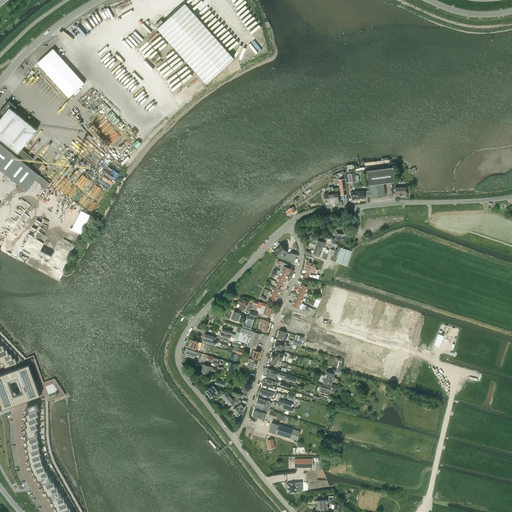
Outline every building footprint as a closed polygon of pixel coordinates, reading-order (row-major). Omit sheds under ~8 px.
[(157,28),(184,58),(192,68),(206,83),(233,59),(184,4),(157,28)] [(37,63),(69,98),(84,84),(53,49),(37,63)] [(37,129),(14,111),(17,107),(9,100),(0,111),(0,113),(3,115),(0,119),(0,138),(30,163),(33,158),(22,149),(37,129)] [(41,187),(44,190),(50,183),(0,143),(0,169),(27,191),(35,180),(42,186),(41,187)] [(368,185),(370,198),(385,196),(383,183),(395,181),(393,167),(395,167),(394,163),(390,163),(390,165),(389,165),(389,168),(366,171),(368,185)] [(354,173),(345,174),(346,183),(350,182),(356,181),(356,182),(353,182),(354,186),(356,186),(357,186),(355,176),(354,173)] [(340,195),(347,194),(345,179),(338,180),(340,195)] [(395,183),(391,183),(392,190),(392,194),(395,193),(396,196),(400,195),(400,196),(406,196),(406,195),(407,195),(408,194),(407,192),(407,191),(406,191),(406,187),(395,188),(395,183)] [(326,202),(326,204),(339,203),(337,193),(329,194),(329,192),(324,193),(325,202),(326,202)] [(329,235),(322,233),(320,238),(330,241),(331,237),(328,236),(329,235)] [(274,251),(280,257),(282,255),(284,256),(286,254),(285,253),(286,251),(281,245),(274,251)] [(333,256),(331,260),(342,264),(347,265),(351,251),(338,247),(337,250),(335,249),(335,250),(331,249),(329,254),(333,256)] [(284,266),(281,271),(288,274),(291,269),(284,266)] [(281,271),(279,276),(286,280),(288,274),(281,271)] [(279,276),(276,282),(283,285),(286,280),(279,276)] [(276,282),(274,287),(281,290),(283,285),(276,282)] [(302,284),(299,289),(306,292),(308,287),(302,284)] [(274,287),(271,292),(278,295),(281,290),(274,287)] [(299,289),(297,295),(303,298),(306,292),(299,289)] [(276,301),(278,295),(271,292),(269,297),(276,301)] [(297,295),(294,300),(301,303),(303,298),(297,295)] [(364,296),(363,301),(374,304),(375,299),(364,296)] [(236,306),(240,308),(244,310),(245,307),(248,302),(241,298),(236,306)] [(299,308),(301,303),(294,300),(292,305),(299,308)] [(363,301),(361,306),(372,309),(374,304),(363,301)] [(265,308),(263,314),(266,315),(271,316),(274,309),(268,307),(269,305),(266,305),(265,308)] [(361,306),(360,311),(371,314),(372,309),(361,306)] [(399,307),(397,314),(403,316),(402,318),(407,320),(410,311),(399,307)] [(240,315),(240,313),(234,311),(231,319),(238,321),(239,317),(241,317),(241,315),(240,315)] [(360,311),(358,316),(369,319),(371,314),(360,311)] [(358,316),(357,321),(368,325),(369,319),(358,316)] [(395,319),(393,325),(405,329),(407,320),(402,318),(401,321),(395,319)] [(267,331),(269,324),(270,322),(260,319),(259,322),(262,322),(259,329),(267,331)] [(357,321),(355,326),(366,330),(368,325),(357,321)] [(393,325),(392,331),(403,335),(405,329),(393,325)] [(239,336),(238,340),(248,343),(247,346),(254,348),(256,349),(260,334),(261,331),(256,330),(256,331),(254,331),(242,327),(240,333),(239,336)] [(311,328),(307,340),(313,342),(313,341),(316,330),(311,328)] [(277,337),(277,339),(282,341),(283,339),(284,338),(286,339),(287,336),(285,335),(286,332),(279,330),(277,337)] [(316,330),(313,341),(319,343),(322,332),(316,330)] [(392,331),(389,338),(390,338),(395,340),(395,342),(400,344),(403,335),(392,331)] [(220,336),(229,339),(229,340),(237,343),(238,340),(239,336),(240,333),(236,332),(235,335),(233,334),(232,336),(223,333),(223,332),(221,332),(220,336)] [(322,332),(319,343),(324,344),(327,333),(322,332)] [(327,333),(324,344),(329,346),(333,335),(327,333)] [(203,338),(217,342),(213,341),(213,340),(215,341),(217,337),(205,334),(203,338)] [(293,339),(292,344),(301,347),(304,337),(299,335),(297,341),(293,339)] [(333,335),(329,346),(335,348),(338,337),(333,335)] [(338,337),(335,348),(340,349),(344,338),(338,337)] [(202,342),(214,345),(216,346),(217,342),(203,338),(202,342)] [(344,338),(340,349),(346,351),(349,340),(344,338)] [(196,349),(197,348),(198,348),(197,350),(202,351),(203,350),(199,349),(200,345),(199,345),(200,343),(198,343),(199,342),(191,339),(189,347),(196,349)] [(364,341),(362,347),(373,350),(375,344),(364,341)] [(276,342),(274,348),(281,350),(282,350),(283,344),(276,342)] [(362,347),(360,353),(372,356),(373,350),(362,347)] [(5,350),(0,351),(0,357),(9,354),(7,349),(5,350)] [(188,349),(186,355),(194,357),(197,358),(199,353),(198,352),(196,352),(188,349)] [(250,353),(249,357),(252,357),(252,358),(258,359),(260,352),(254,350),(252,349),(250,353)] [(272,354),(270,358),(282,362),(284,354),(276,351),(275,355),(272,354)] [(387,352),(385,358),(398,362),(401,353),(395,351),(394,354),(387,352)] [(9,354),(0,357),(0,361),(0,363),(3,362),(13,358),(11,353),(9,354)] [(360,353),(359,359),(370,362),(372,356),(360,353)] [(208,355),(206,360),(216,363),(218,363),(219,359),(208,355)] [(13,358),(3,362),(5,367),(17,363),(15,358),(13,358)] [(250,358),(248,364),(247,367),(251,368),(252,365),(256,366),(257,361),(250,358)] [(385,358),(384,365),(390,367),(389,369),(395,371),(398,362),(385,358)] [(359,359),(357,364),(368,368),(370,362),(359,359)] [(29,364),(0,374),(0,401),(3,409),(40,395),(29,364)] [(208,374),(209,370),(212,370),(212,371),(216,372),(217,369),(210,366),(210,367),(204,365),(202,372),(208,374)] [(283,377),(283,379),(295,383),(297,378),(278,372),(274,370),(267,368),(265,376),(271,377),(276,379),(276,375),(283,377)] [(382,370),(380,376),(393,380),(395,371),(389,369),(388,372),(384,370),(382,370)] [(326,371),(325,375),(333,378),(334,374),(334,373),(335,371),(332,370),(331,373),(326,371)] [(332,382),(333,378),(325,375),(323,383),(330,385),(331,382),(332,382)] [(263,382),(262,386),(272,390),(276,391),(277,386),(273,385),(263,382)] [(216,394),(216,393),(218,392),(213,385),(205,391),(210,398),(216,394)] [(319,393),(328,395),(330,389),(321,387),(319,393)] [(259,394),(268,396),(267,398),(272,399),(273,399),(275,398),(277,393),(270,390),(269,391),(261,388),(259,394)] [(225,393),(222,395),(224,399),(229,405),(234,401),(233,399),(232,398),(232,397),(231,396),(230,397),(229,395),(228,394),(226,392),(225,393)] [(233,407),(237,404),(241,401),(239,399),(238,399),(234,402),(231,405),(233,407)] [(278,403),(283,405),(291,407),(292,403),(279,399),(278,403)] [(37,404),(26,409),(28,414),(36,411),(39,410),(37,404)] [(242,412),(241,411),(244,409),(241,404),(233,410),(237,416),(242,412)] [(255,406),(253,411),(266,415),(267,410),(261,408),(255,406)] [(28,414),(25,415),(27,421),(36,417),(39,417),(36,411),(28,414)] [(253,411),(252,416),(264,420),(266,415),(253,411)] [(275,418),(285,422),(287,417),(270,412),(269,416),(275,418)] [(27,421),(25,422),(27,427),(36,424),(38,423),(36,417),(27,421)] [(269,431),(271,432),(297,440),(300,431),(272,423),(269,431)] [(27,427),(25,428),(27,434),(37,430),(38,429),(36,424),(27,427)] [(27,434),(25,434),(27,440),(37,436),(39,435),(37,430),(27,434)] [(266,432),(269,450),(274,448),(271,432),(269,431),(266,432)] [(27,440),(25,440),(27,446),(37,442),(39,442),(37,436),(27,440)] [(27,446),(26,447),(28,452),(38,448),(39,448),(37,442),(27,446)] [(28,452),(27,452),(29,458),(40,454),(38,448),(28,452)] [(29,458),(28,458),(30,464),(41,460),(42,460),(40,454),(29,458)] [(294,459),(294,468),(313,467),(313,459),(294,459)] [(30,464),(29,464),(31,470),(32,469),(43,466),(41,460),(30,464)] [(43,466),(32,469),(34,475),(46,471),(44,465),(43,466)] [(46,471),(34,475),(36,480),(37,480),(48,476),(46,471)] [(48,476),(37,480),(39,486),(41,485),(51,481),(49,476),(48,476)] [(51,481),(41,485),(43,492),(44,491),(54,488),(52,481),(51,481)] [(287,484),(287,486),(287,489),(288,493),(302,491),(301,482),(287,484)] [(54,488),(44,491),(46,497),(49,496),(57,493),(55,487),(54,488)] [(57,493),(49,496),(51,501),(52,501),(62,497),(60,492),(57,493)] [(62,497),(52,501),(53,505),(55,505),(65,501),(63,496),(62,497)] [(65,501),(55,505),(58,511),(68,507),(66,501),(65,501)]
